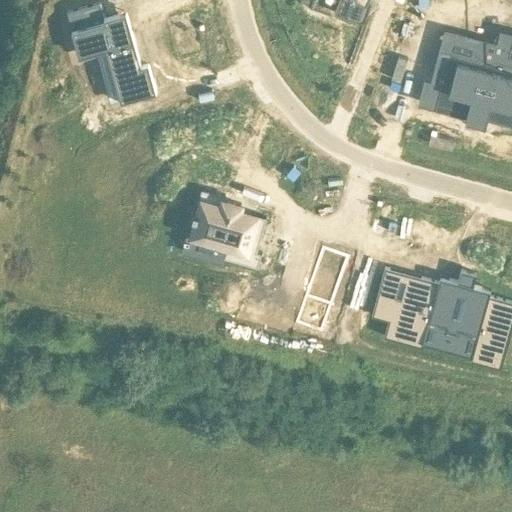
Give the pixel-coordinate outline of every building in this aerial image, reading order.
[(339,0),(335,12),(357,20),(358,21),(359,21),(360,21),(361,21),(363,21),(364,20),(364,19),(365,19),(366,18),(366,17),(370,7),(372,0),(339,0)] [(103,2),(70,11),(82,55),(114,46),(121,73),(110,76),(117,101),(159,90),(152,65),(145,67),(129,10),(107,16),(103,2)] [(443,46),(435,79),(445,82),(440,100),(471,110),(471,111),(511,123),(511,62),(497,59),(499,51),(485,47),(482,58),(443,46)] [(196,216),(191,234),(227,244),(224,257),(258,267),(262,252),(256,250),(266,216),(240,208),(241,203),(224,198),(225,194),(201,187),(195,210),(193,209),(192,215),(196,216)] [(296,324),(322,333),(348,257),(323,248),(296,324)] [(378,264),(369,299),(386,303),(377,333),(416,344),(417,340),(464,352),(463,356),(494,365),(511,300),(483,292),(484,286),(434,273),(432,278),(378,264)] [(292,327),(307,282),(281,274),(266,319),(292,327)]
